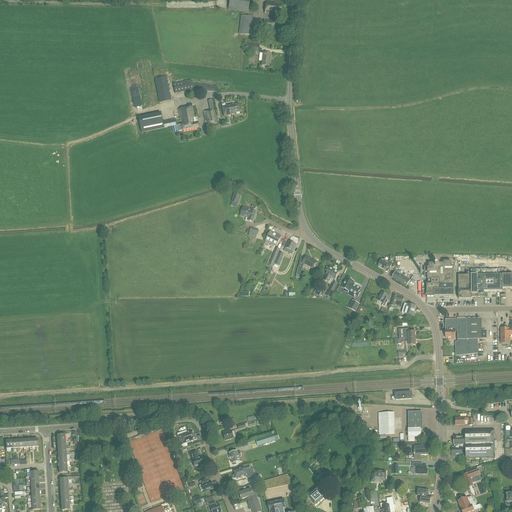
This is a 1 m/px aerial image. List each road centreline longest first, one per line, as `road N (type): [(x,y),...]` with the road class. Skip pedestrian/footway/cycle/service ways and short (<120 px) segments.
road 1 (unclassified): [(0,396),(321,375),(438,356)]
road 2 (tertiary): [(426,311),(322,246),(301,218),(290,112),(298,0)]
road 3 (residential): [(231,511),(194,420),(45,429)]
road 4 (tertiary): [(435,511),(438,356)]
road 5 (track): [(0,0),(143,0)]
